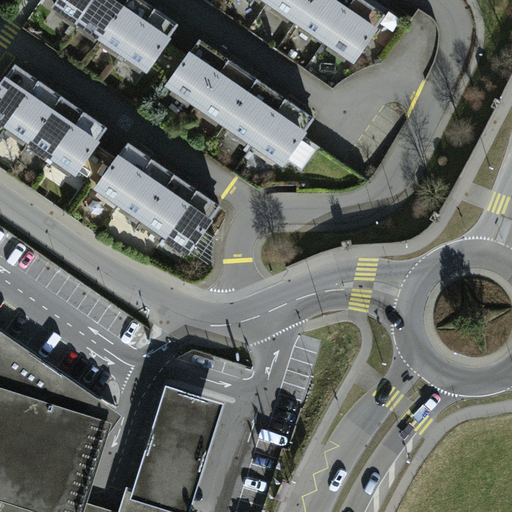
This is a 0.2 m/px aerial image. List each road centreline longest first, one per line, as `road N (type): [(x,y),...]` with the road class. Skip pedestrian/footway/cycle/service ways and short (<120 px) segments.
road 1 (residential): [(442,0),(457,38),(386,190),(351,205),(248,217),(235,324)]
road 2 (secondary): [(418,356),(350,441),(313,511)]
road 3 (residential): [(411,293),(333,289),(235,324)]
road 4 (secondary): [(352,511),(383,457),(449,379)]
